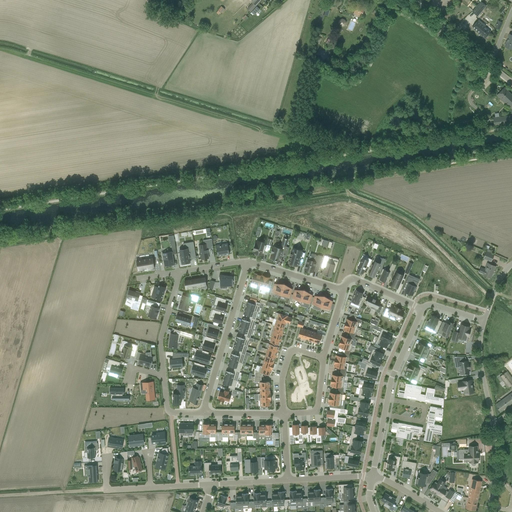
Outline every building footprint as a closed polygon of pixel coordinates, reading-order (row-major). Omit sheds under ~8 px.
[(481,2),(472,12),(477,16),(486,6),(481,2)] [(360,18),(365,7),(357,4),(353,14),(360,18)] [(257,7),(252,12),(255,15),(260,9),(257,7)] [(479,20),(472,28),(485,38),(490,32),(485,27),(486,26),(479,20)] [(511,95),(504,88),(501,92),(498,94),(511,108),(511,95)] [(493,118),(494,126),(511,123),(511,116),(511,115),(501,117),(500,117),(500,119),(493,120),(493,118)] [(204,245),(199,245),(201,259),(209,258),(208,252),(207,250),(208,250),(207,250),(213,249),(212,239),(204,241),(204,245)] [(257,241),(256,244),(254,251),(254,253),(256,253),(256,254),(260,255),(260,254),(263,255),(263,254),(267,255),(268,251),(269,251),(273,240),(269,239),(267,243),(268,243),(268,244),(257,241)] [(184,249),(179,250),(181,263),(190,262),(189,259),(196,258),(193,242),(191,242),(191,243),(188,243),(188,247),(184,248),(184,249)] [(222,255),(226,254),(226,255),(229,254),(228,244),(227,244),(227,245),(221,246),(221,245),(220,245),(220,246),(216,247),(216,245),(216,246),(217,256),(222,255)] [(277,260),(279,261),(279,260),(280,260),(279,260),(280,258),(280,256),(286,258),(289,248),(282,245),(281,249),(274,247),(274,249),(273,248),(271,254),(272,254),(271,259),(275,260),(277,261),(277,260)] [(172,252),(162,253),(163,256),(164,267),(174,265),(173,255),(172,252)] [(302,262),(305,253),(301,252),(300,254),(292,252),(291,254),(290,254),(290,256),(290,257),(289,257),(289,259),(289,260),(289,261),(288,261),(288,263),(288,264),(297,267),(299,261),(302,262)] [(486,252),(483,258),(491,262),(494,255),(486,252)] [(318,255),(316,261),(309,258),(309,260),(308,260),(305,270),(310,272),(311,271),(318,273),(323,256),(318,255)] [(324,256),(320,268),(325,270),(323,274),(326,275),(326,276),(327,276),(328,276),(330,277),(332,272),(335,272),(337,264),(332,262),(332,264),(327,263),(329,257),(324,256)] [(357,271),(363,273),(365,269),(365,267),(366,267),(365,267),(366,266),(369,267),(372,260),(367,257),(365,261),(362,259),(361,262),(359,262),(358,266),(359,266),(357,271)] [(142,260),(137,261),(138,264),(139,271),(154,268),(152,258),(148,259),(142,260)] [(379,272),(380,272),(385,259),(382,258),(380,263),(375,261),(373,265),(372,265),(372,264),(369,269),(370,270),(370,269),(371,270),(368,275),(369,275),(374,277),(373,277),(374,277),(377,270),(379,271),(379,272)] [(382,269),(380,274),(382,275),(379,280),(380,280),(380,281),(383,282),(385,282),(386,279),(389,281),(396,265),(392,263),(388,272),(382,269)] [(495,267),(491,265),(488,264),(486,270),(480,268),(478,273),(490,278),(495,267)] [(396,273),(396,272),(393,280),(392,279),(392,280),(393,280),(392,281),(390,286),(397,289),(399,285),(400,285),(399,284),(400,283),(404,275),(403,275),(403,276),(396,273)] [(219,280),(219,286),(233,286),(233,276),(232,276),(228,275),(219,274),(219,278),(219,280)] [(263,276),(262,276),(254,274),(252,283),(255,284),(254,287),(259,289),(263,276)] [(269,292),(272,282),(267,280),(268,277),(262,276),(263,276),(259,289),(269,292)] [(406,282),(402,290),(405,291),(404,292),(408,294),(412,295),(416,287),(418,283),(412,280),(413,278),(408,276),(406,282)] [(186,289),(201,287),(201,285),(207,284),(205,277),(185,281),(186,289)] [(280,296),(284,284),(280,284),(279,285),(274,284),(274,285),(271,293),(280,296)] [(288,286),(284,284),(280,296),(289,299),(292,291),(292,289),(287,288),(288,286)] [(154,286),(151,297),(162,301),(166,287),(159,285),(158,287),(154,286)] [(127,299),(125,304),(131,307),(130,309),(138,311),(141,302),(138,301),(140,293),(140,292),(136,291),(129,290),(127,297),(127,298),(127,299)] [(300,302),(304,290),(300,290),(299,291),(294,290),(294,291),(291,302),(294,303),(295,300),(300,302)] [(308,292),(304,290),(300,302),(309,305),(312,297),(312,295),(307,294),(308,292)] [(353,298),(349,306),(359,310),(365,298),(361,297),(363,294),(361,293),(358,291),(358,292),(356,291),(354,295),(353,295),(352,298),(353,298)] [(187,311),(191,300),(197,302),(199,296),(186,293),(185,296),(183,295),(181,302),(180,302),(178,308),(187,311)] [(321,307),(324,296),(320,296),(319,297),(315,296),(314,298),(312,304),(321,307)] [(321,307),(320,309),(329,312),(330,309),(333,310),(334,304),(332,304),(332,303),(332,301),(327,300),(328,298),(324,296),(321,307)] [(216,297),(214,304),(217,305),(216,309),(225,312),(227,306),(228,304),(225,303),(226,300),(216,297)] [(375,311),(379,313),(382,307),(378,305),(380,302),(376,300),(376,299),(373,298),(373,299),(369,297),(367,300),(367,301),(366,304),(372,307),(371,309),(376,310),(375,311)] [(141,302),(146,304),(146,305),(151,306),(148,316),(156,319),(158,315),(158,312),(159,312),(158,312),(159,308),(158,308),(154,307),(155,302),(147,300),(146,299),(142,298),(141,302)] [(247,302),(245,308),(258,312),(260,303),(256,302),(254,302),(253,304),(247,302)] [(383,315),(390,318),(391,315),(400,319),(403,312),(400,311),(400,310),(396,308),(395,309),(394,308),(392,307),(391,310),(386,308),(383,315)] [(258,312),(245,308),(243,314),(250,316),(249,319),(255,321),(258,312)] [(213,321),(222,324),(224,317),(220,315),(221,312),(212,310),(210,317),(214,318),(213,321)] [(286,322),(290,324),(292,318),(288,317),(288,316),(276,313),(274,319),(276,320),(277,319),(286,322)] [(189,325),(191,319),(177,315),(175,321),(182,323),(181,325),(187,327),(187,325),(189,325)] [(427,321),(425,326),(433,329),(432,332),(436,334),(435,334),(436,334),(441,321),(438,320),(439,319),(437,318),(433,316),(431,316),(428,322),(427,321)] [(345,324),(357,328),(359,323),(361,323),(362,320),(356,318),(355,318),(354,321),(347,319),(346,321),(345,324)] [(255,321),(249,319),(248,322),(242,320),(240,325),(253,329),(255,321)] [(276,320),(275,325),(284,328),(286,322),(277,319),(276,320)] [(298,321),(297,326),(301,327),(301,328),(300,328),(297,338),(303,339),(304,339),(303,339),(306,330),(302,329),(302,328),(303,328),(304,323),(298,321)] [(450,330),(451,329),(452,328),(452,327),(453,324),(448,322),(447,324),(442,322),(438,333),(442,335),(444,332),(449,335),(450,332),(451,331),(450,330)] [(207,335),(217,338),(219,331),(217,330),(218,326),(208,323),(206,331),(208,332),(207,335)] [(273,324),(271,330),(282,334),(282,333),(284,328),(275,325),(273,324)] [(357,328),(345,324),(344,328),(344,330),(350,332),(349,335),(354,337),(357,328)] [(253,329),(240,325),(238,331),(245,333),(244,336),(250,338),(253,329)] [(455,331),(452,340),(457,342),(457,341),(458,338),(465,340),(466,336),(467,333),(469,334),(470,330),(468,330),(469,327),(461,325),(459,333),(455,331)] [(382,328),(378,337),(389,342),(389,343),(390,343),(392,337),(386,334),(387,331),(382,328)] [(179,343),(181,336),(192,339),(193,335),(174,329),(173,334),(174,334),(173,335),(170,335),(169,346),(172,347),(173,347),(177,348),(178,343),(179,343)] [(282,334),(271,330),(269,336),(271,337),(281,340),(283,334),(282,333),(282,334)] [(313,342),(319,344),(320,341),(323,342),(325,335),(316,333),(314,342),(313,342)] [(341,339),(340,342),(352,345),(353,340),(355,341),(356,337),(354,337),(349,335),(348,338),(342,336),(341,339)] [(213,343),(214,339),(204,336),(202,343),(204,344),(202,348),(202,349),(213,352),(213,351),(215,344),(213,343)] [(236,337),(235,343),(247,346),(249,341),(253,342),(254,339),(250,338),(244,336),(243,339),(236,337)] [(271,337),(270,342),(279,345),(281,340),(271,337)] [(378,337),(376,343),(387,348),(389,343),(389,342),(378,337)] [(123,347),(122,351),(121,351),(121,352),(122,352),(121,356),(129,358),(129,355),(134,357),(137,345),(127,342),(126,347),(123,347)] [(352,345),(340,342),(339,345),(338,347),(345,349),(344,353),(349,355),(352,345)] [(247,346),(235,343),(233,348),(240,350),(239,353),(245,355),(247,346)] [(419,343),(417,349),(416,349),(429,354),(431,349),(434,350),(435,347),(427,343),(426,346),(419,343)] [(269,344),(267,349),(277,352),(279,347),(269,344)] [(371,346),(368,350),(372,352),(370,355),(382,360),(384,354),(378,352),(379,349),(376,348),(371,346)] [(467,351),(459,351),(459,347),(448,346),(447,354),(466,355),(467,351)] [(416,349),(417,349),(416,348),(414,354),(421,357),(420,360),(425,363),(429,354),(416,349)] [(209,359),(210,356),(208,355),(209,353),(197,349),(194,359),(201,361),(200,362),(208,364),(210,359),(209,359)] [(267,349),(266,355),(275,358),(277,352),(267,349)] [(139,361),(138,363),(150,366),(150,364),(152,364),(152,359),(152,358),(151,352),(146,353),(146,354),(146,356),(144,356),(141,355),(141,353),(137,352),(135,360),(139,361)] [(169,359),(170,368),(183,367),(182,357),(188,357),(188,353),(172,352),(172,359),(169,359)] [(231,354),(229,360),(242,364),(245,355),(239,353),(238,356),(231,354)] [(335,358),(335,361),(345,363),(346,357),(348,358),(349,355),(344,353),(343,357),(336,355),(335,358)] [(266,355),(264,361),(273,364),(273,363),(275,358),(266,355)] [(370,355),(368,361),(379,366),(382,360),(370,355)] [(465,357),(457,357),(458,362),(457,363),(458,367),(460,367),(461,375),(469,373),(467,361),(466,361),(465,357)] [(105,358),(109,359),(106,370),(110,371),(109,374),(118,377),(117,378),(118,378),(119,375),(121,375),(122,369),(123,369),(119,367),(120,362),(105,358)] [(242,364),(229,360),(228,366),(234,368),(234,370),(240,372),(242,364)] [(264,361),(262,366),(262,367),(271,369),(271,370),(272,370),(274,364),(273,363),(273,364),(264,361)] [(345,363),(335,361),(334,364),(334,366),(341,368),(340,372),(346,372),(346,369),(344,368),(345,363)] [(205,372),(206,369),(204,368),(205,366),(194,362),(191,372),(197,374),(196,375),(204,377),(206,372),(205,372)] [(366,364),(363,374),(365,375),(365,376),(369,377),(369,376),(375,378),(377,372),(371,370),(372,366),(366,364)] [(407,370),(420,375),(420,376),(421,376),(423,371),(425,372),(426,368),(418,364),(417,367),(409,364),(407,370)] [(262,367),(262,366),(260,366),(258,372),(255,371),(254,377),(261,377),(262,373),(270,375),(271,370),(271,369),(262,367)] [(240,372),(234,370),(233,373),(226,371),(224,378),(237,381),(240,372)] [(407,370),(405,375),(412,379),(411,382),(416,384),(418,381),(420,376),(420,375),(407,370)] [(105,378),(107,373),(101,371),(98,381),(105,384),(107,379),(105,378)] [(505,378),(502,380),(507,388),(511,384),(511,377),(507,371),(502,375),(505,378)] [(332,377),(331,380),(344,382),(344,376),(345,377),(346,372),(340,372),(340,376),(332,375),(332,377)] [(261,377),(254,377),(254,382),(258,383),(258,382),(260,382),(260,388),(269,388),(270,388),(270,381),(261,382),(261,377)] [(237,381),(224,378),(222,383),(229,385),(228,388),(233,389),(234,390),(237,381)] [(360,379),(359,384),(363,385),(362,388),(362,389),(372,390),(372,391),(374,384),(367,383),(367,381),(360,379)] [(344,382),(331,380),(331,384),(331,386),(339,387),(338,390),(343,391),(344,388),(343,388),(344,382)] [(471,380),(463,381),(463,382),(457,383),(459,390),(464,389),(465,394),(473,393),(471,380)] [(146,382),(140,383),(141,390),(145,390),(145,393),(146,399),(147,398),(155,398),(154,382),(153,381),(146,382)] [(192,394),(189,401),(193,403),(193,404),(197,405),(202,390),(201,390),(202,385),(197,383),(195,388),(193,395),(192,394)] [(412,396),(414,385),(406,383),(404,391),(399,390),(397,397),(406,398),(407,395),(412,396)] [(414,385),(412,396),(416,397),(416,400),(424,402),(425,398),(426,395),(425,395),(420,394),(422,387),(414,385)] [(427,387),(425,395),(426,395),(425,398),(429,399),(429,403),(442,405),(443,405),(444,398),(434,396),(435,389),(427,387)] [(110,394),(112,394),(116,394),(116,400),(129,400),(129,396),(122,396),(122,394),(124,394),(124,388),(110,388),(110,394)] [(177,394),(173,394),(173,405),(181,405),(181,398),(184,398),(184,389),(177,388),(177,394)] [(360,388),(358,398),(364,399),(364,395),(371,397),(372,391),(372,390),(362,389),(362,388),(360,388)] [(220,391),(218,398),(219,399),(219,400),(224,401),(224,400),(229,402),(231,395),(228,394),(229,392),(224,390),(224,393),(220,391)] [(329,395),(329,398),(341,400),(342,394),(343,394),(343,391),(338,390),(338,394),(330,393),(330,395),(329,395)] [(511,392),(499,402),(495,405),(500,412),(511,403),(511,392)] [(341,400),(329,398),(329,402),(328,404),(336,405),(336,408),(341,409),(342,405),(341,405),(341,400)] [(270,406),(270,400),(259,400),(260,410),(268,410),(267,406),(270,406)] [(357,401),(356,407),(368,409),(370,403),(357,401)] [(338,413),(347,414),(347,413),(347,410),(341,409),(336,408),(330,407),(330,408),(329,411),(327,411),(326,416),(329,417),(329,416),(337,417),(338,413)] [(356,407),(355,413),(357,414),(360,414),(368,416),(369,409),(368,409),(356,407)] [(432,424),(434,424),(435,417),(443,418),(443,409),(441,408),(433,407),(432,412),(429,411),(427,423),(432,424)] [(329,416),(329,417),(329,420),(327,419),(327,425),(336,426),(337,422),(345,423),(346,418),(337,417),(329,416)] [(355,426),(355,427),(365,429),(366,423),(360,421),(360,419),(357,418),(355,426)] [(405,428),(401,427),(401,423),(393,422),(391,428),(397,430),(395,437),(396,437),(403,438),(405,428)] [(193,424),(180,424),(179,433),(193,433),(193,424)] [(210,424),(203,424),(203,427),(202,427),(202,430),(203,430),(203,432),(199,432),(199,437),(210,438),(210,437),(209,437),(210,424)] [(216,424),(210,424),(209,437),(210,437),(215,437),(215,440),(219,440),(219,432),(216,432),(216,424)] [(222,432),(219,432),(219,440),(222,440),(222,437),(228,437),(228,425),(227,425),(227,424),(225,424),(222,424),(222,432)] [(247,434),(246,434),(246,436),(253,436),(253,438),(256,438),(256,432),(253,432),(253,425),(250,425),(250,424),(248,424),(248,425),(247,425),(247,434)] [(432,424),(431,429),(426,428),(424,438),(423,441),(431,442),(432,433),(442,435),(442,426),(434,424),(434,425),(432,424)] [(234,425),(228,425),(228,437),(234,437),(234,440),(237,440),(237,438),(237,432),(234,432),(234,425)] [(240,432),(237,432),(237,438),(240,438),(240,434),(246,434),(247,434),(247,425),(240,425),(240,432)] [(256,438),(256,442),(259,442),(259,436),(265,436),(265,425),(259,425),(259,433),(256,432),(256,438)] [(265,436),(265,437),(271,437),(271,439),(279,439),(278,433),(272,433),(272,430),(272,428),(272,425),(265,425),(265,436)] [(298,429),(298,425),(292,425),(293,427),(289,427),(290,444),(294,444),(293,434),(298,434),(298,429)] [(301,429),(298,429),(298,434),(299,443),(303,443),(302,435),(307,435),(307,429),(307,425),(301,426),(301,429)] [(405,428),(403,438),(411,440),(413,433),(418,434),(419,430),(422,431),(422,427),(411,425),(410,429),(405,428)] [(310,429),(307,429),(307,435),(307,442),(311,441),(311,436),(316,436),(316,428),(316,426),(310,427),(310,429)] [(353,426),(351,436),(357,437),(357,433),(364,435),(365,429),(355,427),(355,426),(353,426)] [(319,428),(316,428),(316,436),(316,444),(321,443),(321,435),(325,434),(325,427),(319,428)] [(157,435),(151,435),(152,442),(152,444),(157,443),(165,442),(164,432),(159,433),(156,433),(157,435)] [(143,435),(134,436),(135,438),(129,439),(130,443),(129,443),(130,447),(140,446),(139,444),(144,443),(143,435)] [(351,436),(349,446),(351,446),(361,448),(361,447),(362,442),(356,440),(357,437),(351,436)] [(109,438),(108,446),(121,448),(123,440),(109,438)] [(85,452),(84,452),(84,458),(95,457),(95,450),(98,450),(97,443),(96,443),(90,443),(91,447),(87,448),(87,452),(85,452)] [(348,451),(347,455),(353,456),(353,453),(360,454),(361,447),(361,448),(351,446),(350,451),(348,451)] [(465,450),(459,450),(459,460),(464,460),(464,462),(469,462),(469,463),(471,463),(471,464),(472,465),(473,466),(474,466),(475,465),(476,465),(476,464),(476,463),(478,463),(478,462),(479,461),(479,453),(478,453),(477,446),(469,446),(469,450),(465,450)] [(158,460),(157,464),(160,465),(160,466),(161,466),(161,465),(165,466),(168,455),(167,448),(162,448),(161,453),(159,453),(158,457),(157,460),(158,460)] [(311,454),(310,454),(311,467),(315,467),(315,466),(323,465),(323,466),(322,450),(318,450),(318,451),(319,451),(319,454),(311,454)] [(122,471),(123,459),(127,459),(127,455),(127,452),(120,452),(120,458),(115,458),(115,460),(114,459),(114,460),(115,460),(114,462),(115,462),(114,470),(122,471)] [(237,452),(237,455),(229,456),(230,461),(226,461),(226,467),(230,467),(230,471),(239,471),(238,464),(242,464),(241,452),(237,452)] [(298,458),(294,458),(295,467),(296,467),(296,469),(304,469),(304,462),(306,462),(305,452),(302,453),(302,455),(298,456),(298,458)] [(339,457),(339,455),(331,455),(331,457),(326,457),(326,468),(334,467),(334,464),(339,464),(339,461),(339,457)] [(349,456),(347,466),(351,467),(351,466),(358,467),(359,461),(352,459),(353,457),(349,456)] [(400,457),(393,456),(392,459),(388,459),(387,463),(386,466),(387,466),(386,469),(387,469),(387,470),(390,471),(390,469),(394,470),(395,467),(398,468),(400,457)] [(132,460),(127,460),(128,469),(132,469),(132,467),(135,467),(136,471),(142,469),(141,465),(139,458),(138,458),(137,457),(132,459),(132,460)] [(275,468),(277,467),(277,462),(275,463),(275,460),(264,461),(264,457),(261,457),(261,461),(261,467),(264,467),(264,469),(267,469),(267,471),(275,471),(275,468)] [(213,473),(213,474),(215,474),(215,473),(221,473),(220,465),(222,465),(221,460),(217,461),(218,465),(211,465),(211,462),(204,463),(204,471),(209,471),(210,474),(213,473)] [(258,471),(257,462),(250,462),(250,460),(245,460),(245,472),(250,471),(250,472),(258,471)] [(414,476),(416,463),(403,460),(401,468),(403,469),(402,477),(409,478),(410,475),(414,476)] [(190,475),(194,475),(194,474),(202,474),(201,466),(201,462),(195,462),(195,466),(189,466),(189,474),(190,474),(190,475)] [(87,466),(84,466),(84,468),(87,468),(87,476),(89,476),(89,481),(97,480),(97,468),(97,465),(96,465),(87,466)] [(432,480),(433,480),(437,472),(433,470),(430,475),(420,473),(419,477),(418,476),(418,477),(417,477),(415,484),(425,486),(426,480),(428,481),(430,478),(432,480)] [(469,496),(468,498),(477,500),(481,481),(472,479),(470,491),(469,496)] [(445,490),(442,488),(443,485),(441,484),(440,483),(440,484),(438,482),(438,483),(435,482),(434,483),(430,490),(432,491),(432,492),(433,493),(433,492),(434,493),(435,494),(436,493),(441,497),(443,494),(446,496),(445,496),(449,499),(453,492),(450,490),(448,492),(445,490)] [(341,493),(353,492),(353,487),(349,487),(349,484),(344,484),(344,487),(341,488),(341,493)] [(333,503),(332,489),(326,489),(326,497),(323,498),(323,504),(323,506),(327,506),(327,504),(333,503)] [(323,504),(323,498),(320,498),(320,490),(313,490),(313,491),(314,491),(314,501),(314,504),(323,504)] [(296,492),(296,491),(290,491),(290,499),(287,500),(287,506),(296,505),(296,492)] [(314,491),(313,491),(309,491),(308,491),(308,498),(305,499),(305,505),(305,507),(309,507),(309,502),(314,501),(314,491)] [(287,506),(287,500),(284,500),(284,492),(277,492),(277,493),(278,493),(278,503),(278,506),(287,506)] [(296,492),(296,505),(305,505),(305,499),(302,499),(302,492),(301,492),(296,492)] [(353,498),(353,492),(341,493),(342,499),(343,499),(343,502),(346,501),(348,501),(348,498),(353,498)] [(455,492),(450,500),(453,502),(456,498),(460,500),(462,496),(458,494),(455,492)] [(260,494),(260,493),(254,493),(254,501),(251,502),(251,508),(255,508),(255,505),(260,504),(260,494)] [(272,500),(269,501),(269,507),(278,506),(278,503),(278,493),(277,493),(273,493),(272,493),(272,500)] [(393,504),(396,499),(385,493),(381,500),(391,506),(389,509),(392,511),(393,510),(395,506),(396,506),(393,504)] [(251,508),(251,502),(248,502),(248,494),(241,494),(242,495),(243,508),(251,508)] [(260,494),(260,504),(260,507),(269,507),(269,501),(266,501),(266,494),(265,494),(260,494)] [(220,496),(217,505),(224,508),(227,497),(221,495),(221,496),(220,496)] [(236,502),(233,503),(233,509),(243,508),(242,495),(241,495),(237,495),(236,495),(236,502)] [(194,511),(198,501),(190,498),(188,502),(187,502),(186,506),(187,506),(184,511),(194,511)] [(477,500),(468,498),(466,509),(475,511),(477,500)] [(348,501),(346,501),(346,504),(343,505),(343,510),(355,509),(355,504),(351,504),(351,501),(348,501)]
